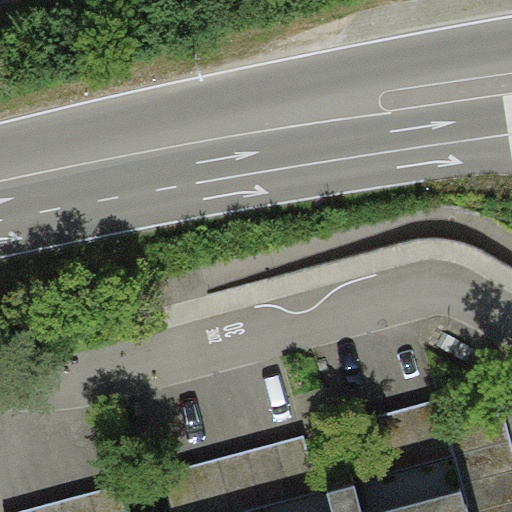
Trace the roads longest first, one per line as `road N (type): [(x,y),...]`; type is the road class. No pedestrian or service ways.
road 1 (residential): [(511,309),(450,288),(381,297),(0,396)]
road 2 (primary): [(0,185),(511,87)]
